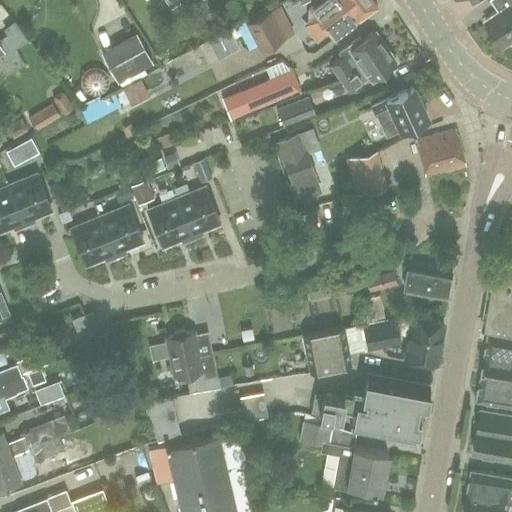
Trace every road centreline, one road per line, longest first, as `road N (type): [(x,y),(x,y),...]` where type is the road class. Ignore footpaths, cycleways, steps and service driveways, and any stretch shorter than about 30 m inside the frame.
road 1 (residential): [(2,262),(55,242),(70,282),(122,301),(254,274),(279,254)]
road 2 (tertiary): [(429,511),(476,234)]
road 3 (residential): [(279,254),(298,242),(407,220),(476,234)]
road 4 (tertiary): [(419,0),(464,75),(504,104)]
road 5 (residential): [(279,254),(226,131)]
